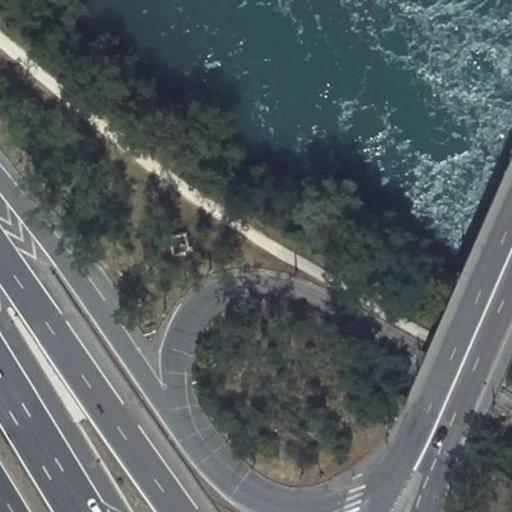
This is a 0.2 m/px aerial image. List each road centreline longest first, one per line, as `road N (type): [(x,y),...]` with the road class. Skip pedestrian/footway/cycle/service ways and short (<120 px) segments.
road 1 (trunk): [(415,467),(351,500),(309,511),(263,507),(186,446),(0,192)]
road 2 (trunk): [(183,511),(0,248)]
road 3 (primary): [(511,251),(415,467)]
road 4 (trunk): [(72,511),(0,396)]
